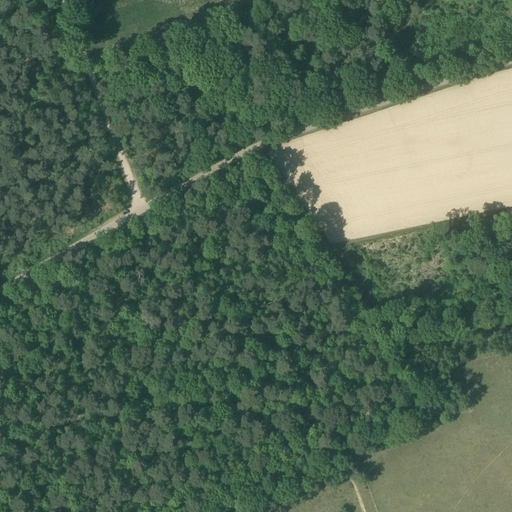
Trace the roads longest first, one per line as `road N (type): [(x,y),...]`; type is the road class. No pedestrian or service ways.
road 1 (unclassified): [(0,287),(256,148),(511,60)]
road 2 (track): [(55,0),(141,210)]
